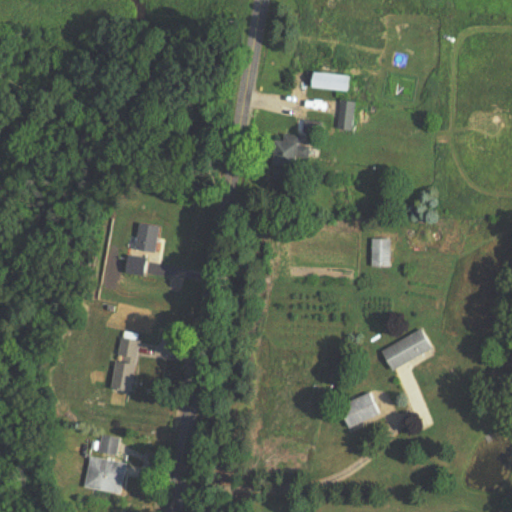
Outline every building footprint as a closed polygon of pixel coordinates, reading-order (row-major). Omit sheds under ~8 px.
[(316,87),(353,91),(355,75),(318,71),(316,87)] [(340,129),(356,130),(356,101),(341,101),(340,129)] [(303,156),(312,157),(312,147),(304,147),(304,134),(282,134),(281,165),(303,166),(303,156)] [(161,227),(142,223),(137,250),(157,254),(161,227)] [(392,238),(374,238),(374,261),(392,261),(392,238)] [(129,272),(143,276),(144,271),(130,267),(129,272)] [(383,352),(395,372),(435,348),(423,328),(383,352)] [(141,341),(120,338),(112,388),(133,392),(141,341)] [(380,415),(369,392),(338,408),(349,430),(380,415)] [(86,489),(121,495),(127,463),(91,458),(86,489)]
